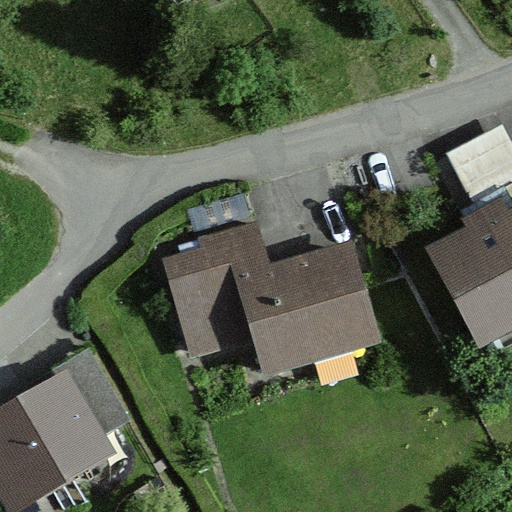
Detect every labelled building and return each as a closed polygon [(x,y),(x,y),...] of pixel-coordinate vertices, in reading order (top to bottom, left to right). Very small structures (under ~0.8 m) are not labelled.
[(170,0),(177,9),(189,0),(170,0)] [(511,130),(509,123),(454,148),(475,195),(511,178),(511,130)] [(438,256),(483,341),(511,325),(511,223),(511,224),(501,206),(468,224),(474,236),(438,256)] [(193,353),(256,334),(267,372),(312,359),(309,348),(369,330),(347,252),(271,274),(257,225),(180,249),(183,260),(168,265),(193,353)] [(102,456),(60,386),(0,421),(0,482),(14,507),(102,456)]
